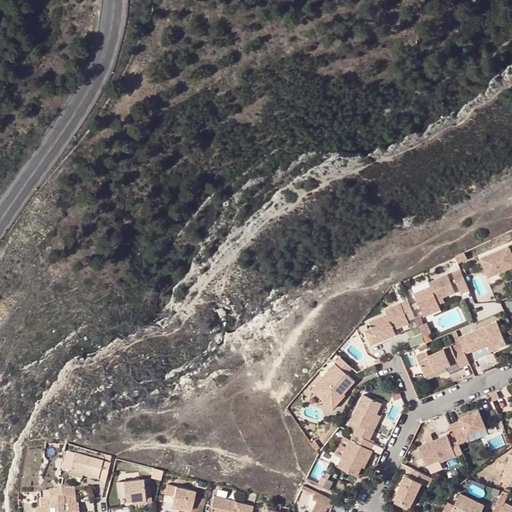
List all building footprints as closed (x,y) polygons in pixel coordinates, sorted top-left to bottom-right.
[(511,265),(511,253),(511,252),(511,243),(509,245),(481,257),(489,275),(511,265)] [(470,288),(461,267),(453,271),(462,291),(470,288)] [(437,297),(443,295),(455,289),(448,273),(430,281),(432,285),(414,292),(421,309),(438,302),(437,297)] [(370,321),(372,327),(376,334),(381,331),(384,338),(396,333),(394,329),(393,327),(408,321),(408,319),(416,316),(408,299),(386,308),(388,313),(370,321)] [(441,307),(438,302),(421,309),(423,314),(441,307)] [(507,342),(498,320),(459,336),(463,346),(466,352),(473,349),(473,350),(488,344),(490,349),(507,342)] [(408,321),(393,327),(394,329),(409,323),(408,321)] [(419,324),(423,335),(430,332),(426,321),(419,324)] [(381,331),(376,334),(372,327),(365,330),(371,343),(384,338),(381,331)] [(455,350),(463,346),(459,336),(456,329),(452,331),(457,343),(452,345),(455,350)] [(452,345),(452,344),(430,353),(428,349),(417,354),(425,374),(446,365),(458,360),(461,366),(470,362),(466,352),(463,346),(455,350),(452,345)] [(341,355),(335,362),(339,365),(327,378),(324,374),(315,384),(332,399),(336,393),(341,398),(344,394),(343,393),(355,380),(347,373),(353,367),(341,355)] [(327,378),(339,365),(335,362),(324,374),(327,378)] [(427,378),(448,369),(446,365),(425,374),(427,378)] [(336,393),(332,399),(315,384),(310,388),(331,408),(341,398),(336,393)] [(494,400),(501,397),(497,390),(491,393),(494,400)] [(364,393),(351,421),(359,424),(355,433),(370,440),(371,438),(374,431),(369,429),(377,413),(382,402),(364,393)] [(458,440),(459,443),(469,438),(467,434),(487,425),(480,408),(460,416),(461,419),(451,423),(458,440)] [(369,429),(374,431),(381,415),(377,413),(369,429)] [(359,424),(351,421),(347,429),(355,433),(359,424)] [(499,425),(482,431),(489,449),(505,443),(499,425)] [(355,433),(351,439),(343,458),(339,466),(357,475),(362,466),(367,455),(370,456),(373,450),(371,448),(374,442),(370,440),(355,433)] [(440,459),(441,461),(463,452),(459,443),(458,440),(451,442),(447,433),(419,445),(427,464),(440,459)] [(335,454),(343,458),(351,439),(344,436),(335,454)] [(511,483),(511,453),(502,480),(511,483)] [(110,464),(74,455),(69,473),(82,477),(105,483),(110,464)] [(406,474),(395,498),(396,499),(409,505),(410,506),(422,482),(429,485),(433,477),(414,468),(410,476),(406,474)] [(318,483),(324,486),(328,478),(322,475),(318,483)] [(138,498),(139,502),(139,503),(152,502),(151,485),(146,485),(145,478),(118,481),(119,497),(127,496),(127,500),(132,499),(138,498)] [(329,489),(333,481),(328,478),(324,486),(329,489)] [(174,496),(177,486),(167,483),(165,493),(174,496)] [(174,496),(172,503),(182,505),(181,509),(191,511),(202,511),(204,505),(194,502),(197,491),(185,488),(178,486),(177,486),(174,496)] [(79,511),(79,505),(65,506),(64,498),(74,497),(74,488),(50,491),(51,499),(42,500),(42,509),(47,509),(47,511),(79,511)] [(506,499),(509,492),(503,490),(497,502),(504,505),(507,499),(506,499)] [(326,511),(329,506),(332,507),(336,500),(318,491),(314,498),(319,500),(312,511),(326,511)] [(481,511),(485,505),(460,493),(454,505),(447,502),(442,511),(481,511)] [(251,511),(253,505),(213,495),(209,511),(251,511)] [(394,502),(408,509),(409,505),(396,499),(394,502)] [(511,511),(511,501),(507,499),(504,505),(497,502),(492,511),(511,511)]
